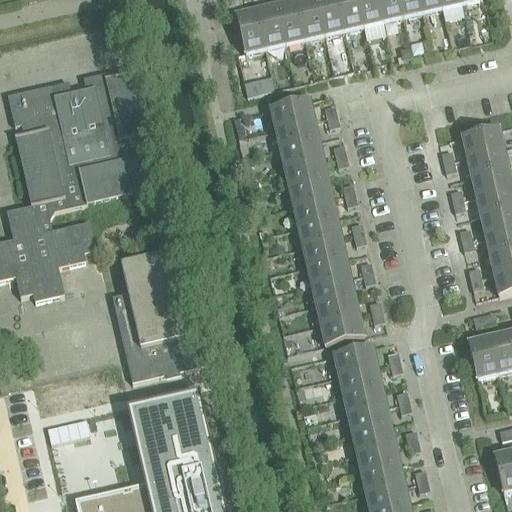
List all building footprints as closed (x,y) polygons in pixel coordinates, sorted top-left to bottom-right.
[(330,0),(317,3),(326,42),(345,38),(336,0),(330,0)] [(336,0),(345,38),(365,33),(357,0),(336,0)] [(377,0),(357,0),(365,33),(384,28),(377,0)] [(377,0),(384,28),(404,24),(398,0),(377,0)] [(398,0),(404,24),(424,19),(419,0),(398,0)] [(419,0),(424,19),(443,15),(439,0),(419,0)] [(460,0),(439,0),(443,15),(463,10),(460,0)] [(483,6),(481,0),(460,0),(463,10),(483,6)] [(306,47),(326,42),(317,3),(297,8),(306,47)] [(277,12),(286,51),(306,47),(297,8),(277,12)] [(267,56),(286,51),(277,12),(258,17),(267,56)] [(267,56),(258,17),(238,22),(247,60),(267,56)] [(409,53),(401,55),(404,65),(411,63),(409,53)] [(39,211),(45,239),(54,237),(51,225),(55,217),(149,196),(141,162),(137,163),(132,144),(154,139),(140,77),(108,85),(107,79),(93,82),(93,84),(94,84),(96,94),(73,100),(70,87),(10,101),(19,142),(17,143),(33,212),(39,211)] [(271,81),(245,87),(249,101),(275,95),(271,81)] [(272,116),(276,137),(315,128),(311,108),(272,116)] [(328,124),(339,122),(336,112),(326,114),(328,124)] [(339,122),(328,124),(331,135),(341,133),(339,122)] [(276,137),(281,156),(320,147),(315,128),(276,137)] [(464,143),(468,163),(505,155),(501,135),(464,143)] [(281,156),(286,176),(324,167),(320,147),(281,156)] [(338,165),(348,163),(345,151),(335,153),(338,165)] [(468,163),(473,183),(510,174),(505,155),(468,163)] [(445,169),(455,167),(453,156),(443,159),(445,169)] [(348,163),(338,165),(340,178),(351,175),(348,163)] [(286,176),(290,195),(329,186),(324,167),(286,176)] [(455,167),(445,169),(447,179),(458,177),(455,167)] [(473,183),(477,202),(511,194),(511,184),(510,174),(473,183)] [(333,206),(329,186),(290,195),(295,215),(333,206)] [(346,203),(356,200),(354,190),(344,192),(346,203)] [(511,194),(477,202),(482,222),(511,215),(511,194)] [(454,208),(464,206),(462,195),(451,198),(454,208)] [(356,200),(346,203),(349,213),(359,211),(356,200)] [(295,215),(299,234),(338,225),(333,206),(295,215)] [(464,206),(454,208),(456,218),(467,216),(464,206)] [(45,239),(39,211),(33,212),(9,218),(15,246),(10,247),(0,249),(0,287),(18,283),(23,302),(36,299),(37,307),(66,300),(60,273),(87,267),(85,260),(98,257),(92,228),(54,237),(45,239)] [(511,215),(482,222),(486,242),(511,235),(511,215)] [(342,245),(338,225),(299,234),(304,254),(342,245)] [(356,242),(365,240),(363,229),(353,231),(356,242)] [(462,247),(473,245),(470,234),(460,237),(462,247)] [(511,235),(486,242),(491,261),(511,256),(511,235)] [(365,240),(356,242),(358,253),(368,250),(365,240)] [(304,254),(308,274),(347,265),(342,245),(304,254)] [(473,245),(462,247),(465,257),(475,255),(473,245)] [(511,256),(491,261),(495,281),(511,276),(511,256)] [(122,270),(128,294),(129,299),(114,303),(129,365),(134,389),(208,371),(208,370),(195,315),(186,317),(172,258),(122,270)] [(308,274),(313,293),(351,284),(347,265),(308,274)] [(364,281),(374,279),(372,269),(362,271),(364,281)] [(471,286),(482,283),(479,273),(469,276),(471,286)] [(511,276),(495,281),(500,301),(511,298),(511,276)] [(374,279),(364,281),(367,291),(377,289),(374,279)] [(482,283),(471,286),(474,296),(484,293),(482,283)] [(356,304),(351,284),(313,293),(317,313),(356,304)] [(317,313),(322,332),(360,323),(356,304),(317,313)] [(373,320),(383,318),(381,308),(371,310),(373,320)] [(383,318),(373,320),(376,331),(386,328),(383,318)] [(485,321),(488,331),(498,329),(495,318),(485,321)] [(488,331),(485,321),(475,323),(478,334),(488,331)] [(360,323),(322,332),(326,352),(365,343),(360,323)] [(499,380),(511,376),(511,347),(510,339),(490,343),(499,380)] [(479,385),(499,380),(490,343),(470,348),(479,385)] [(374,354),(335,362),(339,383),(378,374),(374,354)] [(391,373),(402,370),(399,358),(388,361),(391,373)] [(402,370),(391,373),(394,385),(405,382),(402,370)] [(339,383),(344,402),(383,393),(378,374),(339,383)] [(387,413),(383,393),(344,402),(349,422),(387,413)] [(400,410),(410,407),(408,397),(397,399),(400,410)] [(150,490),(75,507),(76,511),(224,511),(199,399),(133,414),(150,490)] [(410,407),(400,410),(402,420),(412,418),(410,407)] [(387,413),(349,422),(353,441),(392,433),(387,413)] [(358,461),(396,452),(392,433),(353,441),(358,461)] [(511,444),(511,438),(511,434),(500,436),(503,447),(511,444)] [(409,451),(420,449),(417,437),(407,440),(409,451)] [(420,449),(409,451),(412,463),(422,461),(420,449)] [(362,481),(401,472),(396,452),(358,461),(362,481)] [(511,495),(511,457),(495,461),(504,498),(511,495)] [(367,500),(405,491),(401,472),(362,481),(367,500)] [(418,489),(428,486),(426,476),(416,478),(418,489)] [(428,486),(418,489),(421,499),(431,497),(428,486)] [(405,491),(367,500),(369,511),(405,511),(409,511),(405,491)]
